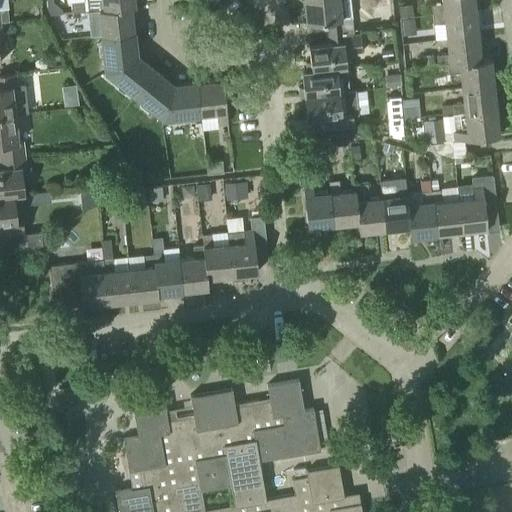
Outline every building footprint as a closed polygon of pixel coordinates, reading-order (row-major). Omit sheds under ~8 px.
[(60,13),(60,7),(51,0),(43,0),(45,14),(60,13)] [(135,6),(134,0),(85,0),(70,1),(71,12),(91,10),(99,10),(131,6),(135,6)] [(338,0),(303,0),(306,23),(326,21),(327,32),(353,29),(368,27),(368,21),(351,17),(341,18),(338,0)] [(442,0),(443,3),(431,4),(432,14),(475,9),(474,0),(442,0)] [(90,36),(101,35),(134,32),(131,6),(99,10),(100,25),(89,26),(90,36)] [(0,22),(1,22),(8,21),(7,8),(0,8),(0,22)] [(475,9),(432,14),(434,23),(445,22),(447,38),(478,34),(475,9)] [(414,17),(401,19),(403,35),(416,34),(414,17)] [(310,62),(311,69),(345,65),(344,53),(362,51),(360,33),(353,34),(353,29),(327,32),(329,43),(309,45),(310,60),(305,61),(305,62),(310,62)] [(103,54),(104,66),(132,57),(136,55),(134,32),(101,35),(102,44),(98,44),(99,54),(103,54)] [(480,59),(478,34),(447,38),(449,53),(437,54),(438,64),(449,63),(481,60),(480,59)] [(136,55),(132,57),(104,66),(121,81),(116,86),(125,93),(129,88),(136,94),(155,70),(136,55)] [(490,58),(480,59),(481,60),(449,63),(450,73),(461,71),(462,87),(493,84),(490,58)] [(299,95),(348,90),(345,65),(311,69),(301,70),(303,86),(298,86),(298,87),(303,87),(304,94),(299,95)] [(150,106),(162,117),(172,89),(174,85),(155,70),(136,94),(142,99),(138,104),(146,111),(150,106)] [(0,115),(16,114),(28,112),(25,83),(17,84),(16,73),(0,74),(0,115)] [(399,73),(384,75),(386,87),(401,85),(399,73)] [(223,79),(197,82),(200,113),(216,112),(218,124),(228,123),(223,79)] [(174,85),(172,89),(162,117),(182,115),(182,121),(192,120),(192,114),(193,114),(194,126),(201,125),(200,113),(197,82),(174,85)] [(462,87),(464,100),(464,102),(452,103),(453,114),(496,109),(493,84),(462,87)] [(353,126),(349,91),(349,89),(348,90),(299,95),(299,96),(304,95),(305,103),(300,103),(300,104),(305,104),(307,119),(311,119),(312,131),(328,129),(353,126)] [(419,100),(401,101),(402,120),(420,119),(419,100)] [(496,109),(453,114),(452,114),(455,139),(499,134),(496,109)] [(16,114),(0,115),(0,155),(25,152),(23,140),(18,140),(16,114)] [(403,124),(394,114),(381,126),(389,136),(391,134),(398,137),(403,132),(401,125),(403,124)] [(0,167),(0,195),(24,193),(21,166),(26,165),(25,152),(0,155),(0,166),(0,167)] [(223,172),(222,160),(205,161),(206,173),(223,172)] [(397,195),(381,196),(384,228),(409,226),(410,226),(406,192),(405,182),(403,163),(394,164),(395,172),(394,172),(395,183),(397,195)] [(474,197),(458,198),(461,230),(487,227),(485,211),(496,210),(493,176),(472,178),(472,185),(474,197)] [(247,179),(225,181),(226,195),(248,193),(247,179)] [(333,224),(358,221),(359,221),(355,189),(339,191),(338,180),(329,181),(330,192),(333,224)] [(429,180),(420,181),(421,190),(430,190),(429,180)] [(359,231),(384,228),(381,196),(369,197),(368,181),(354,183),(355,189),(359,221),(358,221),(359,231)] [(209,182),(197,184),(199,200),(211,199),(209,182)] [(308,227),(333,224),(330,192),(313,194),(312,182),(303,183),(308,227)] [(193,183),(181,185),(183,197),(195,196),(193,183)] [(163,186),(148,187),(149,201),(164,200),(163,186)] [(144,188),(130,190),(132,209),(146,208),(144,188)] [(436,233),(461,230),(458,198),(443,200),(441,189),(431,190),(436,233)] [(421,190),(406,192),(410,226),(409,226),(410,236),(436,233),(431,190),(430,190),(421,190)] [(25,203),(24,193),(0,195),(0,252),(42,248),(41,231),(23,233),(22,220),(17,221),(15,205),(25,203)] [(227,232),(228,243),(232,274),(257,272),(256,260),(268,258),(263,214),(250,216),(251,229),(242,230),(227,232)] [(203,245),(207,277),(232,274),(228,243),(213,245),(212,234),(202,235),(203,245)] [(132,299),(129,268),(127,257),(112,258),(111,239),(101,239),(103,259),(107,302),(132,299)] [(183,290),(179,258),(163,260),(162,248),(162,242),(151,243),(153,254),(158,292),(183,290)] [(208,287),(207,277),(203,245),(193,246),(194,257),(179,258),(183,290),(208,287)] [(153,254),(144,255),(145,266),(129,268),(132,299),(158,296),(158,292),(153,254)] [(82,305),(107,302),(103,259),(87,261),(77,262),(79,281),(82,305)] [(307,475),(292,478),(294,494),(266,499),(259,460),(267,458),(320,449),(316,427),(313,408),(304,409),(298,379),(267,384),(270,401),(259,403),(259,399),(234,403),(231,387),(190,395),(193,413),(167,418),(164,399),(132,405),(137,436),(123,438),(128,470),(129,470),(132,488),(114,491),(118,511),(361,511),(360,502),(354,503),(353,493),(343,495),(338,464),(306,470),(307,475)] [(70,385),(59,387),(63,410),(74,408),(70,385)]
